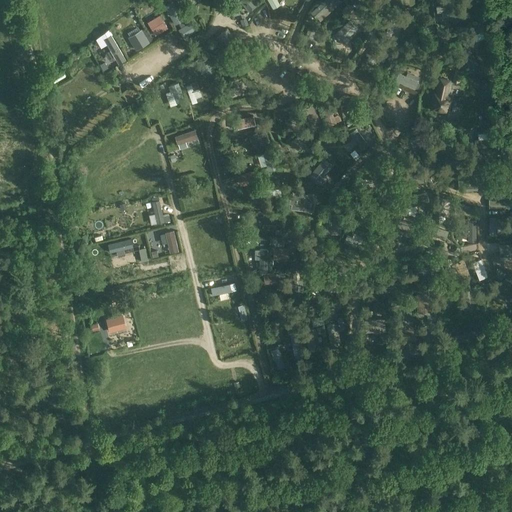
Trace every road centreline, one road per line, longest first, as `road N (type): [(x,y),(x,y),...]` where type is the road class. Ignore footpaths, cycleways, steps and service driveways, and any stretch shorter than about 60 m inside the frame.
road 1 (track): [(86,400),(26,0)]
road 2 (track): [(0,463),(358,367)]
road 3 (unclassified): [(358,367),(511,325)]
